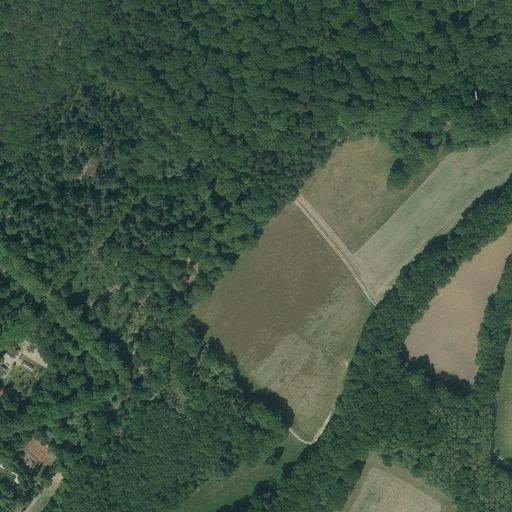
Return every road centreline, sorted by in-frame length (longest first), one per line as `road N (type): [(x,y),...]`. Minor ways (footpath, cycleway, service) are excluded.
road 1 (track): [(0,347),(142,184),(184,183),(224,154)]
road 2 (track): [(224,154),(265,133),(463,101),(511,102)]
road 3 (track): [(374,312),(419,253),(511,183)]
road 4 (track): [(289,432),(176,320)]
road 5 (track): [(351,362),(325,436),(309,451),(289,432)]
